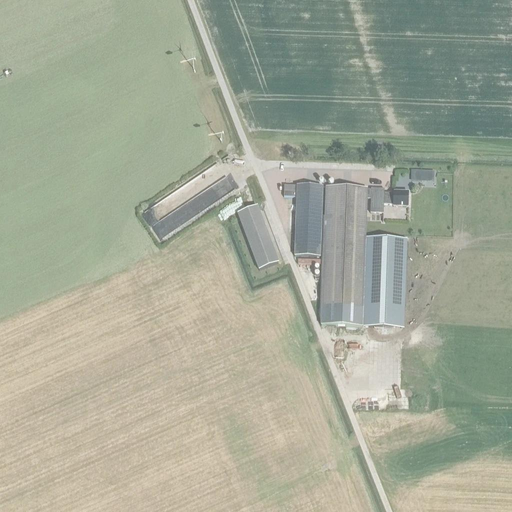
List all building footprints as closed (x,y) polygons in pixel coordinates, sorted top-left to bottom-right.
[(370,110),(289,108),(288,148),(369,151),(370,110)] [(422,182),(422,172),(411,172),(411,182),(422,182)] [(187,187),(147,210),(162,236),(188,221),(185,215),(198,207),(187,187)] [(295,187),(284,187),(283,198),(295,199),(295,187)] [(323,188),(296,187),(294,258),(320,259),(323,188)] [(393,196),(384,196),(384,189),(370,188),(324,187),(320,327),(363,328),(365,240),(367,200),(370,201),(370,214),(384,214),(384,207),(393,207),(392,209),(408,210),(409,195),(393,195),(393,196)] [(284,264),(265,205),(244,212),(263,270),(284,264)] [(404,241),(365,240),(363,328),(402,329),(404,241)]
